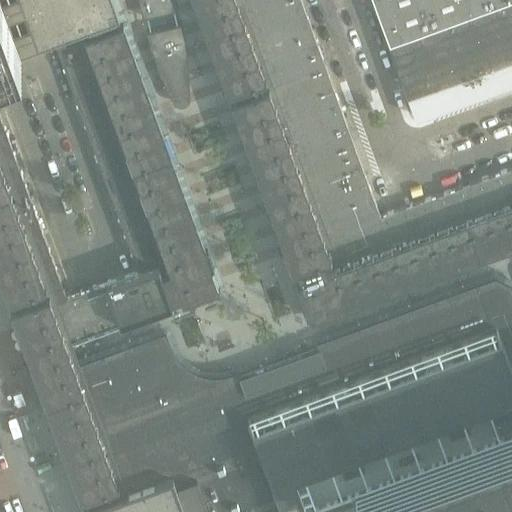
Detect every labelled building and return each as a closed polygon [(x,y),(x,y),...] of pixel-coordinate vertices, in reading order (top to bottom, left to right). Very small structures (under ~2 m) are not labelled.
[(130,39),(115,0),(0,0),(0,55),(53,36),(56,45),(79,36),(86,55),(130,39)] [(322,56),(301,0),(194,0),(228,91),(232,89),(322,56)] [(373,0),(389,42),(502,0),(373,0)] [(511,0),(502,0),(389,42),(416,117),(511,81),(511,0)] [(79,36),(56,45),(63,64),(87,56),(86,55),(79,36)] [(219,285),(156,112),(130,39),(86,55),(87,56),(63,64),(139,269),(72,294),(86,333),(173,301),(171,297),(181,294),(182,298),(219,285)] [(380,215),(360,159),(322,56),(232,89),(235,97),(231,99),(293,269),(298,268),(387,235),(380,215)] [(61,283),(11,146),(0,115),(0,279),(7,299),(13,297),(14,300),(61,283)] [(310,315),(511,241),(511,167),(380,215),(387,235),(298,268),(301,277),(297,279),(310,315)] [(511,511),(511,299),(508,288),(495,281),(265,365),(268,373),(243,382),(240,374),(223,379),(213,380),(203,378),(193,375),(185,370),(177,363),(171,355),(163,336),(78,367),(72,353),(68,340),(86,333),(72,294),(66,296),(61,283),(14,300),(15,305),(10,307),(32,367),(80,497),(85,495),(88,503),(83,505),(85,511),(511,511)]
